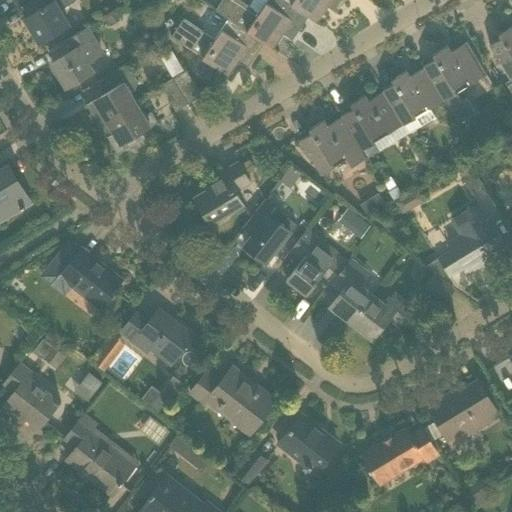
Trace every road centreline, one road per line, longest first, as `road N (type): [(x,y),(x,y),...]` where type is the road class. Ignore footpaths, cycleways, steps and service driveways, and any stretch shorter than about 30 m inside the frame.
road 1 (residential): [(104,199),(325,375),(353,388),(372,388),(511,306)]
road 2 (residential): [(104,199),(432,0)]
road 3 (residential): [(0,66),(60,162),(104,199)]
